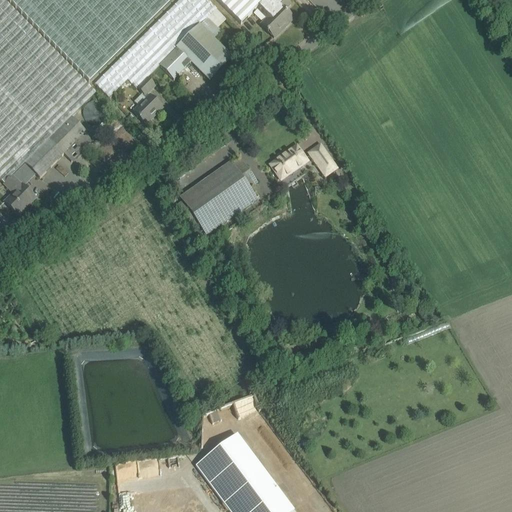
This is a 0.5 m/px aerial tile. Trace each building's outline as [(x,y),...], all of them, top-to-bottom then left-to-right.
[(25,165),(71,119),(95,94),(87,86),(0,0),(0,179),(5,185),(13,178),(25,165)] [(217,0),(219,1),(219,0),(5,0),(89,84),(173,0),(217,0)] [(138,89),(147,80),(159,67),(199,27),(190,18),(208,0),(181,0),(96,84),(110,99),(128,82),(137,91),(138,89)] [(285,0),(287,2),(288,0),(219,0),(219,1),(232,15),(239,22),(253,6),(259,0),(285,0)] [(285,0),(259,0),(253,6),(267,20),(261,26),(268,32),(266,33),(268,34),(269,33),(272,37),(274,39),(287,26),(286,25),(292,19),(284,12),(291,5),(287,2),(285,0)] [(199,27),(159,67),(173,81),(196,59),(217,80),(235,63),(199,27)] [(147,80),(138,89),(143,94),(141,96),(146,101),(133,114),(139,121),(140,120),(146,126),(153,119),(151,117),(161,108),(147,95),(154,87),(147,80)] [(93,141),(86,134),(71,119),(25,165),(33,173),(40,180),(63,155),(71,163),(93,141)] [(309,155),(325,178),(336,170),(320,146),(309,155)] [(297,169),(307,162),(296,148),(270,166),(281,181),(286,187),(302,176),(297,169)] [(243,164),(242,166),(239,162),(238,164),(238,163),(233,167),(231,163),(196,188),(180,199),(181,202),(179,204),(175,207),(191,231),(195,228),(199,226),(207,237),(257,201),(249,190),(257,184),(243,164)] [(34,198),(21,186),(13,178),(5,185),(14,194),(4,203),(11,210),(18,217),(25,210),(23,209),(34,198)] [(403,277),(391,280),(393,290),(405,287),(403,277)] [(237,414),(246,413),(246,411),(257,409),(255,400),(236,403),(237,414)] [(293,511),(247,449),(213,474),(221,484),(213,491),(228,511),(293,511)]
